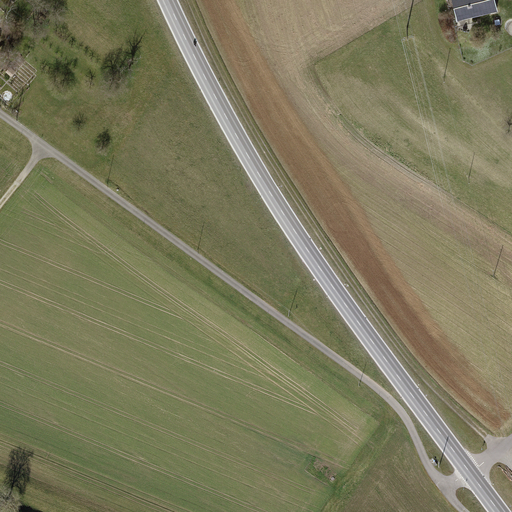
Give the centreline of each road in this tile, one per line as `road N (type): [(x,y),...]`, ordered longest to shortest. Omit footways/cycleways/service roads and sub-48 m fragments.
road 1 (track): [(511,440),(437,488),(380,394),(0,112)]
road 2 (secondary): [(168,0),(287,219),(499,511)]
road 3 (track): [(502,447),(402,357),(356,297),(255,133),(190,0)]
